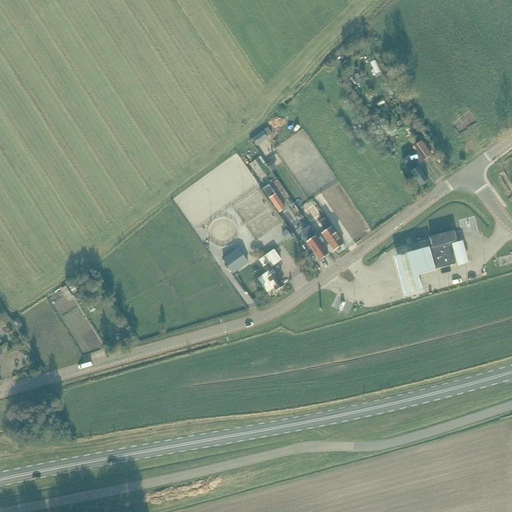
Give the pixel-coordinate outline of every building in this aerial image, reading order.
[(259,132),(248,141),(252,146),(263,137),(259,132)] [(431,155),(421,141),(412,148),(422,162),(431,155)] [(258,146),(260,148),(256,151),(261,157),(270,150),(266,144),(262,147),(260,144),(258,146)] [(416,158),(413,154),(403,161),(420,186),(421,184),(422,185),(426,182),(426,181),(428,180),(418,167),(417,168),(412,161),(416,158)] [(271,162),(266,165),(271,172),(276,169),(271,162)] [(286,209),(276,195),(269,199),(280,214),(286,209)] [(203,211),(208,203),(201,199),(197,207),(203,211)] [(306,200),(299,203),(302,209),(309,205),(306,200)] [(290,205),(285,208),(291,216),(295,213),(290,205)] [(287,211),(280,215),(289,228),(295,223),(287,211)] [(343,244),(327,222),(325,218),(318,222),(326,232),(322,234),(325,238),(334,251),(343,244)] [(287,231),(282,235),(287,241),(291,237),(287,231)] [(301,244),(311,237),(307,231),(297,238),(301,244)] [(455,237),(454,233),(454,231),(430,238),(430,239),(431,243),(432,247),(428,249),(434,271),(455,265),(450,243),(453,242),(457,241),(455,237)] [(311,248),(320,261),(328,255),(316,237),(307,244),(311,249),(311,248)] [(457,241),(453,242),(459,265),(470,262),(464,239),(457,241)] [(434,271),(428,249),(394,258),(404,296),(421,292),(417,276),(434,271)] [(239,250),(222,261),(233,276),(249,265),(239,250)] [(276,291),(284,286),(268,264),(273,260),(275,264),(281,261),(274,251),(259,261),(267,273),(258,279),(268,293),(274,288),(276,291)] [(285,279),(289,289),(300,285),(296,274),(285,279)] [(77,292),(72,283),(68,286),(73,294),(77,292)] [(66,286),(61,289),(68,299),(72,296),(66,286)] [(12,322),(17,329),(22,326),(17,318),(12,322)]
